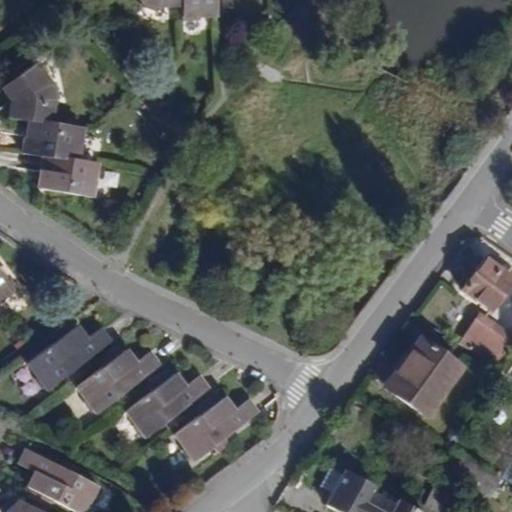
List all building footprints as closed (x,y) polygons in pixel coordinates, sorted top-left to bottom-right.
[(155,8),(176,8),(175,0),(139,0),(140,0),(138,4),(154,11),(155,8)] [(196,15),(215,14),(213,0),(175,0),(176,8),(177,20),(196,20),(196,15)] [(50,104),(55,103),(50,81),(45,82),(32,66),(2,90),(11,103),(8,117),(27,120),(47,123),(50,104)] [(76,147),(79,147),(83,128),(47,123),(27,120),(22,152),(41,155),(73,160),(76,147)] [(95,182),(90,181),(93,163),(73,160),(41,155),(34,189),(92,199),(95,182)] [(461,290),(489,311),(511,281),(511,279),(485,259),(461,290)] [(0,304),(13,295),(0,277),(0,304)] [(67,377),(77,370),(111,344),(101,331),(86,341),(76,328),(71,332),(65,324),(48,337),(54,345),(28,364),(39,380),(37,382),(45,393),(67,377)] [(509,350),(511,348),(488,333),(476,353),(498,366),(509,350)] [(382,386),(424,418),(461,369),(418,338),(382,386)] [(117,399),(126,392),(158,368),(149,355),(134,366),(124,352),(118,356),(113,349),(97,362),(102,369),(78,387),(88,401),(85,406),(93,417),(117,399)] [(67,377),(70,382),(80,374),(77,370),(67,377)] [(165,422),(174,416),(206,392),(196,377),(181,387),(174,375),(167,379),(163,374),(148,386),(152,392),(126,410),(134,422),(131,429),(137,437),(144,438),(165,422)] [(117,399),(121,405),(130,399),(126,392),(117,399)] [(214,446),(224,438),(257,414),(247,399),(232,410),(223,397),(218,400),(215,395),(196,409),(201,415),(175,434),(186,449),(183,452),(189,460),(194,460),(214,446)] [(165,422),(170,429),(178,422),(174,416),(165,422)] [(214,446),(219,453),(230,446),(224,438),(214,446)] [(490,498),(502,478),(445,447),(434,467),(490,498)] [(80,511),(86,502),(92,501),(96,492),(90,484),(69,473),(59,469),(22,450),(12,468),(28,476),(22,487),(27,490),(22,497),(30,500),(43,507),(47,499),(71,511),(80,511)] [(59,469),(69,473),(73,466),(63,461),(59,469)] [(374,486),(347,471),(328,506),(338,511),(421,511),(401,501),(394,511),(379,511),(364,504),(374,486)] [(38,511),(26,506),(12,499),(9,496),(0,505),(0,510),(1,511),(38,511)] [(38,511),(39,511),(43,507),(30,500),(26,506),(38,511)]
